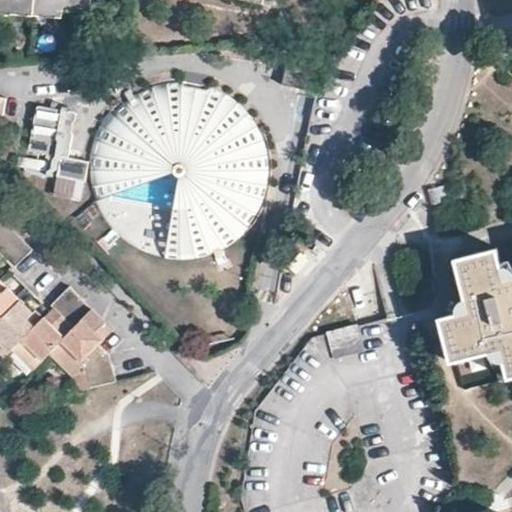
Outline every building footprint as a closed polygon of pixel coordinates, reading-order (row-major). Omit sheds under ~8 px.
[(0,0),(0,17),(63,22),(63,15),(92,16),(93,0),(0,0)] [(319,63),(289,57),(283,82),(289,84),(288,86),(313,91),(319,63)] [(172,113),(172,83),(155,84),(139,89),(123,97),(110,108),(99,121),(91,136),(85,152),(83,169),(85,187),(90,203),(98,218),(109,232),(122,243),(137,251),(154,256),(171,258),(188,257),(205,252),(220,244),(233,233),(244,220),(253,205),(258,188),(260,171),(258,154),(253,138),(245,122),(235,109),(221,98),(203,88),(192,116),(172,113)] [(189,84),(172,83),(172,113),(192,116),(203,88),(193,85),(189,84)] [(24,153),(55,159),(64,161),(68,135),(56,134),(58,125),(69,126),(70,116),(30,110),(24,153)] [(68,135),(69,126),(58,125),(56,134),(68,135)] [(64,161),(55,159),(52,180),(78,183),(80,163),(64,161)] [(0,215),(0,238),(13,226),(1,214),(0,215)] [(0,238),(0,250),(5,256),(24,237),(13,226),(0,238)] [(24,237),(5,256),(15,266),(16,266),(34,248),(24,237)] [(511,275),(504,278),(497,248),(476,253),(455,258),(468,310),(439,317),(451,362),(501,349),(508,378),(511,377),(511,275)] [(53,303),(62,313),(63,314),(83,296),(72,285),(53,303)] [(3,292),(0,288),(0,321),(22,299),(9,286),(3,292)] [(83,296),(63,314),(75,326),(94,308),(83,296)] [(35,312),(22,299),(0,321),(0,337),(12,350),(15,347),(25,337),(37,326),(29,318),(35,312)] [(65,341),(84,360),(101,344),(106,338),(98,330),(102,325),(107,320),(101,314),(94,308),(75,326),(67,334),(69,337),(65,341)] [(47,316),(37,326),(25,337),(47,359),(54,352),(65,341),(69,337),(67,334),(75,326),(63,314),(62,313),(54,322),(47,316)] [(116,329),(107,320),(102,325),(98,330),(106,338),(116,329)] [(266,409),(257,435),(236,511),(313,511),(327,497),(351,478),(374,483),(387,494),(463,473),(432,320),(341,336),(321,344),(266,409)] [(47,359),(25,337),(15,347),(37,369),(47,359)] [(84,360),(65,341),(54,352),(78,376),(90,373),(86,362),(84,360)] [(82,391),(95,387),(95,388),(120,383),(110,353),(101,344),(84,360),(86,362),(90,373),(78,376),(82,391)]
